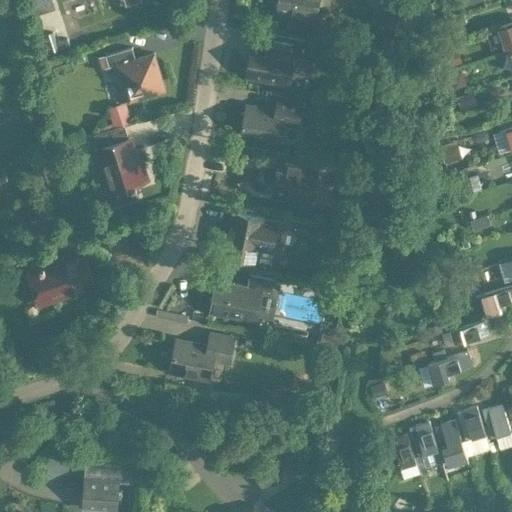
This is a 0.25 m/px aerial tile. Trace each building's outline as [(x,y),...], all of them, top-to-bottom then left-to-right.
[(276,0),(275,12),(288,14),(286,25),(302,28),(304,17),(314,19),(317,0),(276,0)] [(411,3),(395,0),(386,0),(382,26),(405,31),(411,3)] [(511,21),(498,26),(503,43),(511,40),(511,21)] [(305,65),(310,39),(268,31),(266,45),(252,43),(244,84),(245,84),(247,74),(287,82),(291,62),(305,65)] [(127,99),(164,88),(153,51),(134,57),(131,45),(104,53),(108,65),(116,63),(127,99)] [(457,49),(444,53),(447,65),(461,60),(457,49)] [(448,71),(454,86),(466,82),(461,67),(448,71)] [(455,94),(460,108),(477,102),(472,89),(455,94)] [(296,124),(301,99),(277,94),(274,108),(245,103),(239,133),(279,140),(282,121),(296,124)] [(124,100),(105,106),(112,127),(131,121),(124,100)] [(148,178),(141,158),(136,160),(129,136),(90,148),(95,164),(102,162),(111,190),(114,189),(117,199),(113,201),(114,202),(139,194),(139,192),(137,193),(134,185),(136,185),(135,182),(148,178)] [(439,143),(444,161),(461,156),(455,138),(439,143)] [(310,201),(318,163),(284,156),(282,168),(267,165),(264,177),(274,179),(271,193),(310,201)] [(263,215),(232,209),(228,228),(230,228),(228,237),(226,237),(223,252),(237,255),(239,258),(245,259),(247,257),(255,259),(258,245),(271,247),(276,220),(263,217),(263,215)] [(469,217),(473,228),(490,222),(486,211),(469,217)] [(65,292),(94,283),(83,252),(41,267),(39,262),(26,267),(42,313),(69,304),(65,292)] [(446,287),(462,280),(457,270),(441,278),(446,287)] [(271,289),(273,277),(248,272),(246,284),(215,278),(209,310),(255,319),(261,288),(271,289)] [(511,283),(481,293),(487,312),(503,307),(501,302),(511,298),(511,283)] [(450,328),(455,343),(490,332),(486,317),(450,328)] [(229,360),(234,335),(209,330),(206,344),(175,338),(169,368),(208,375),(212,357),(229,360)] [(474,362),(469,348),(427,361),(433,381),(451,376),(449,370),(474,362)] [(388,392),(384,379),(369,383),(373,396),(388,392)] [(511,384),(502,388),(510,415),(511,414),(511,384)] [(511,439),(500,402),(480,408),(489,435),(495,433),(498,445),(511,440),(511,439)] [(464,453),(488,445),(475,404),(456,410),(464,435),(459,437),(464,453)] [(453,419),(439,423),(444,440),(439,442),(445,462),(464,456),(453,419)] [(425,463),(440,459),(428,420),(414,424),(425,463)] [(392,438),(387,440),(392,456),(397,455),(403,476),(418,472),(406,433),(392,437),(392,438)] [(282,436),(262,451),(270,462),(253,474),(263,487),(281,474),(277,468),(295,454),(282,436)] [(239,462),(249,475),(267,462),(257,449),(239,462)] [(83,505),(115,507),(117,480),(134,481),(135,463),(113,462),(112,479),(85,477),(83,505)]
